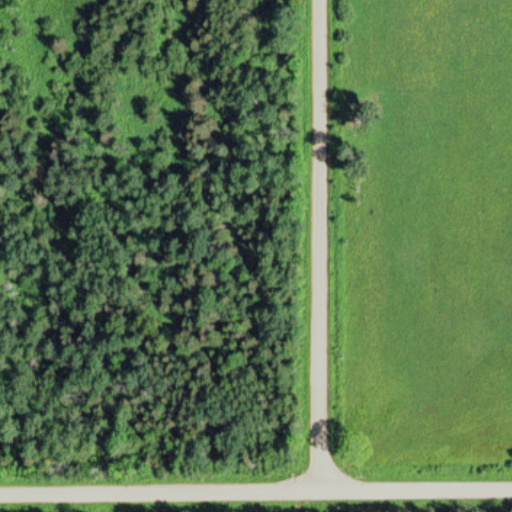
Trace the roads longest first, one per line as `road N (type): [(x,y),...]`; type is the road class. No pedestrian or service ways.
road 1 (residential): [(511,491),(0,495)]
road 2 (residential): [(329,493),(325,0)]
